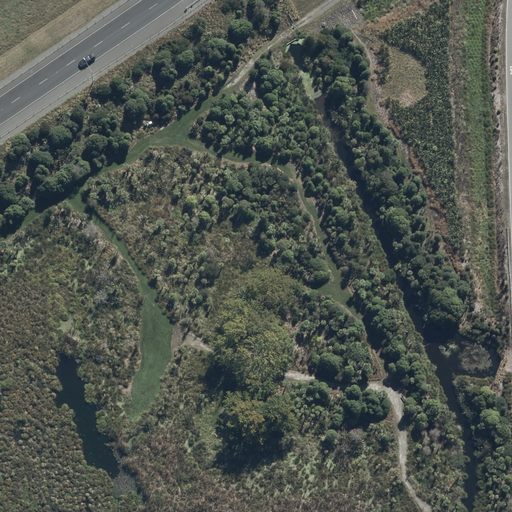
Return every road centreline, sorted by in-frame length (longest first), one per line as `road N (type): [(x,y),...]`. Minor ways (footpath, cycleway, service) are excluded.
road 1 (track): [(331,0),(167,135)]
road 2 (motorway): [(160,0),(0,108)]
